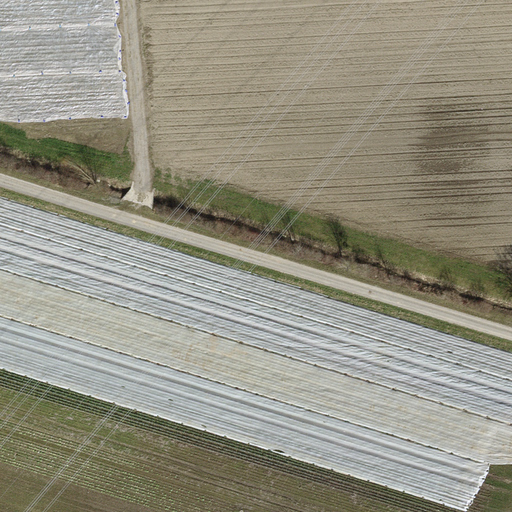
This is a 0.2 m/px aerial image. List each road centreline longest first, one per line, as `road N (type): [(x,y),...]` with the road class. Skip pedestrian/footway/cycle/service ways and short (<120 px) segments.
road 1 (track): [(0,179),(511,330)]
road 2 (track): [(140,224),(147,159),(135,0)]
